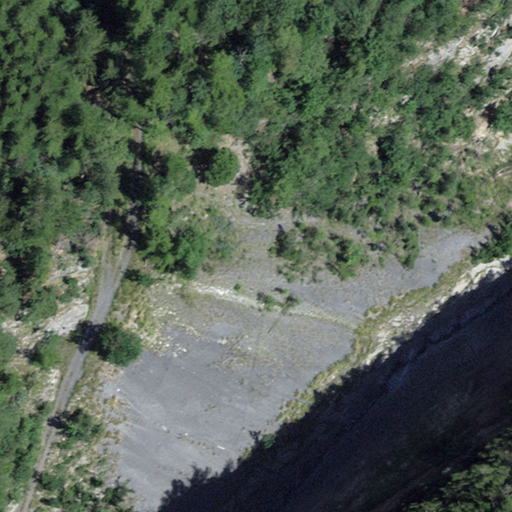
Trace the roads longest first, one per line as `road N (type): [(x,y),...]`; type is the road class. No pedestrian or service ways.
road 1 (track): [(14,511),(131,227),(130,167),(73,0)]
road 2 (track): [(42,446),(122,385),(174,206),(146,0)]
